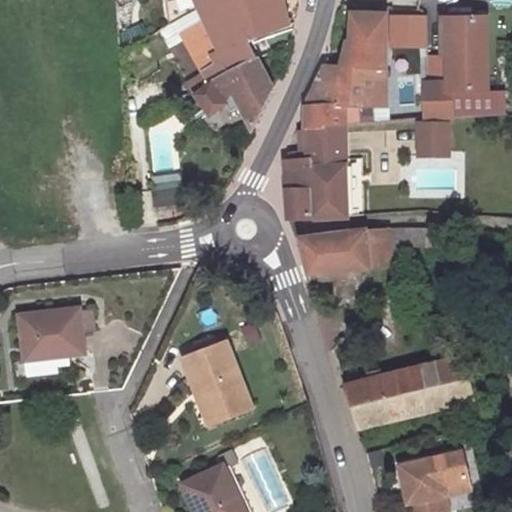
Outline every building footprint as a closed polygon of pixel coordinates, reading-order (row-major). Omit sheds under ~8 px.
[(166,0),(164,26),(195,6),(192,0),(166,0)] [(206,82),(253,59),(289,42),(279,0),(192,0),(195,6),(201,19),(177,29),(206,82)] [(333,116),(375,115),(373,25),(338,24),(338,77),(314,77),(305,94),(295,117),(298,136),(334,134),(333,116)] [(379,24),(380,52),(413,51),(413,24),(379,24)] [(437,25),(436,90),(438,90),(438,102),(441,101),(476,101),(476,82),(482,83),(482,61),(475,61),(475,48),(486,47),(486,26),(437,25)] [(253,59),(206,82),(188,93),(191,96),(200,92),(219,83),(252,74),(259,71),(253,59)] [(200,92),(191,96),(201,115),(218,106),(224,115),(236,108),(246,129),(267,88),(259,71),(252,74),(219,83),(200,92)] [(417,90),(416,130),(438,128),(442,128),(441,101),(438,102),(438,90),(436,90),(417,90)] [(441,101),(442,128),(489,125),(489,100),(476,101),(441,101)] [(439,163),(438,133),(407,135),(408,163),(439,163)] [(337,224),(336,134),(334,134),(298,136),(300,166),(277,167),(278,194),(280,226),(337,224)] [(155,174),(156,189),(177,187),(176,173),(155,174)] [(180,198),(150,200),(150,215),(180,214),(180,198)] [(444,251),(444,237),(396,234),(347,236),(286,245),(296,277),(382,271),(382,253),(444,251)] [(18,312),(23,364),(81,357),(74,304),(18,312)] [(245,347),(259,342),(253,325),(239,330),(245,347)] [(181,362),(193,391),(205,386),(218,419),(250,407),(224,344),(181,362)] [(337,391),(354,438),(472,405),(460,362),(337,391)] [(205,386),(193,391),(206,424),(218,419),(205,386)] [(7,401),(0,401),(0,449),(9,449),(7,401)] [(462,453),(400,467),(410,511),(450,511),(448,496),(471,490),(462,453)] [(182,482),(195,511),(244,511),(223,464),(182,482)]
